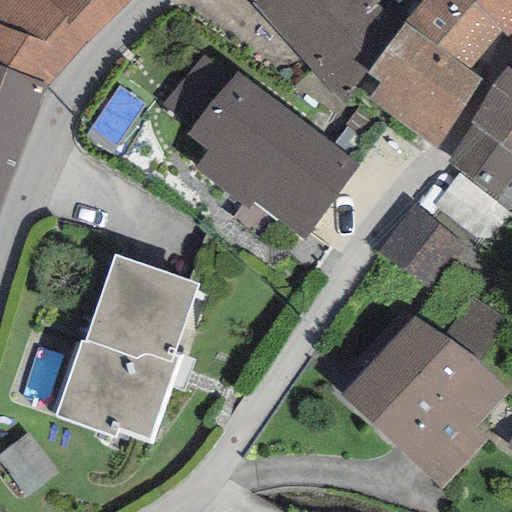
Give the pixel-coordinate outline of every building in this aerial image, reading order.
[(0,0),(0,68),(45,86),(128,0),(0,0)] [(367,0),(252,0),(342,102),(366,74),(397,33),(367,0)] [(468,0),(423,0),(404,24),(468,69),(502,34),(468,0)] [(511,34),(511,0),(468,0),(502,34),(507,39),(511,34)] [(397,33),(366,74),(380,84),(368,99),(435,150),(482,79),(468,69),(404,24),(397,33)] [(191,128),(230,79),(201,56),(162,106),(191,128)] [(511,62),(471,125),(446,164),(509,212),(511,206),(511,62)] [(0,68),(0,205),(45,86),(0,68)] [(358,165),(234,72),(230,79),(191,128),(186,136),(206,151),(193,168),(247,208),(252,201),(303,239),(358,165)] [(417,205),(378,250),(426,291),(465,246),(417,205)] [(198,285),(113,255),(82,342),(80,341),(53,418),(114,439),(117,433),(149,444),(179,359),(173,356),(198,285)] [(469,296),(443,334),(479,358),(505,321),(469,296)] [(505,394),(414,314),(340,398),(444,489),(487,441),(474,429),(505,394)] [(58,474),(27,434),(0,454),(0,465),(26,499),(58,474)]
